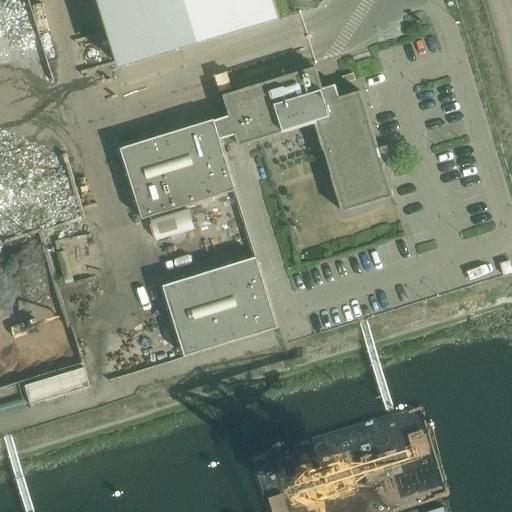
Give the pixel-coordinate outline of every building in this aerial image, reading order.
[(100,0),(122,68),(279,19),(273,0),(100,0)] [(393,198),(362,93),(340,100),(336,86),(323,90),(316,69),(224,98),(231,118),(223,120),(215,122),(215,121),(121,150),(143,221),(237,192),(221,141),(229,139),(237,137),(240,148),(316,125),(344,214),(393,198)] [(195,231),(189,210),(150,221),(157,242),(195,231)] [(186,359),(279,330),(258,259),(164,288),(186,359)] [(32,406),(91,388),(85,369),(26,387),(32,406)]
